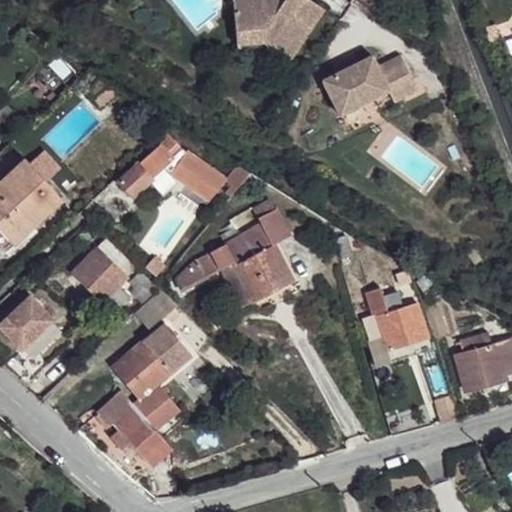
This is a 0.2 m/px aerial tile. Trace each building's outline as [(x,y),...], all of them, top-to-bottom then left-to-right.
[(237,0),(241,32),(272,28),(273,43),(296,59),(328,11),(311,0),(237,0)] [(272,28),(241,32),(242,46),(273,43),(272,28)] [(339,70),(343,77),(363,68),(360,61),(339,70)] [(343,77),(327,83),(342,119),(392,98),(397,109),(422,99),(407,63),(383,73),(378,62),(363,68),(343,77)] [(75,78),(80,83),(84,79),(79,74),(75,78)] [(118,95),(103,80),(88,93),(103,110),(118,95)] [(121,182),(134,197),(166,170),(211,202),(226,182),(234,187),(229,194),(233,197),(255,173),(246,167),(244,169),(240,167),(228,181),(188,152),(168,133),(159,141),(154,145),(150,150),(154,153),(121,182)] [(66,201),(28,160),(0,186),(0,229),(16,246),(66,201)] [(260,218),(274,211),(268,200),(254,207),(260,218)] [(276,245),(292,236),(278,209),(274,211),(260,218),(262,223),(264,222),(276,245)] [(276,245),(264,222),(262,223),(238,238),(226,246),(234,262),(236,265),(276,245)] [(0,246),(7,255),(16,246),(0,229),(0,246)] [(346,236),(337,239),(346,272),(350,271),(349,265),(352,263),(350,254),(351,254),(346,236)] [(106,237),(98,246),(127,275),(137,267),(106,237)] [(225,277),(241,307),(293,280),(276,245),(236,265),(234,262),(221,269),(225,277)] [(98,246),(92,251),(72,272),(102,302),(103,301),(116,287),(126,278),(127,275),(98,246)] [(213,253),(221,269),(234,262),(226,246),(213,253)] [(199,260),(207,276),(221,269),(213,253),(199,260)] [(182,290),(207,276),(199,260),(176,280),(182,290)] [(129,301),(116,287),(103,301),(116,314),(129,301)] [(148,299),(136,287),(131,292),(143,304),(148,299)] [(377,289),(362,293),(369,319),(378,316),(377,315),(385,312),(380,299),(377,289)] [(176,308),(160,292),(135,315),(150,330),(176,308)] [(380,299),(385,312),(399,308),(404,307),(399,292),(380,299)] [(28,295),(0,322),(0,330),(19,351),(52,320),(28,295)] [(383,333),(389,350),(428,338),(417,302),(404,307),(399,308),(385,312),(377,315),(378,316),(383,333)] [(369,319),(362,321),(368,338),(383,333),(378,316),(369,319)] [(164,324),(113,366),(140,398),(157,385),(191,356),(164,324)] [(466,390),(506,380),(505,376),(497,343),(493,329),(458,339),(463,353),(456,354),(466,390)] [(392,363),(389,350),(383,333),(368,338),(377,367),(392,363)] [(511,338),(497,343),(505,376),(511,373),(511,338)] [(133,405),(150,425),(173,405),(157,385),(140,398),(133,405)] [(110,423),(133,405),(120,390),(97,409),(110,423)] [(458,418),(451,395),(434,400),(440,423),(458,418)] [(133,405),(110,423),(115,429),(103,438),(121,457),(131,449),(148,468),(170,450),(154,429),(150,425),(133,405)] [(177,411),(173,405),(150,425),(154,429),(177,411)] [(110,423),(97,409),(95,410),(108,425),(110,423)] [(16,511),(35,511),(26,503),(16,511)]
